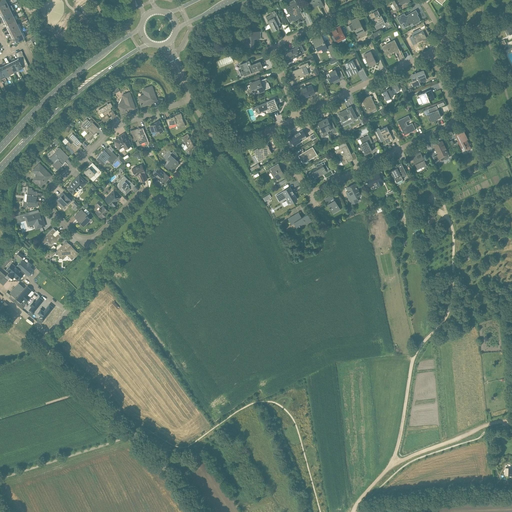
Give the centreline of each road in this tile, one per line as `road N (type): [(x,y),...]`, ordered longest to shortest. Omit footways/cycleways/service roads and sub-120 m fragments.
road 1 (unclassified): [(201,511),(45,346),(47,334),(163,201)]
road 2 (residential): [(163,201),(144,192),(84,237),(52,211),(48,197),(118,126),(192,99)]
road 3 (residential): [(309,194),(453,120),(431,51)]
road 4 (secondary): [(0,168),(68,100),(150,44)]
road 5 (secondary): [(140,26),(58,89),(0,148)]
road 6 (residential): [(367,0),(276,46),(298,116)]
road 7 (unclassified): [(298,116),(431,51)]
road 8 (track): [(396,459),(413,364),(431,336)]
road 9 (track): [(396,459),(511,415)]
